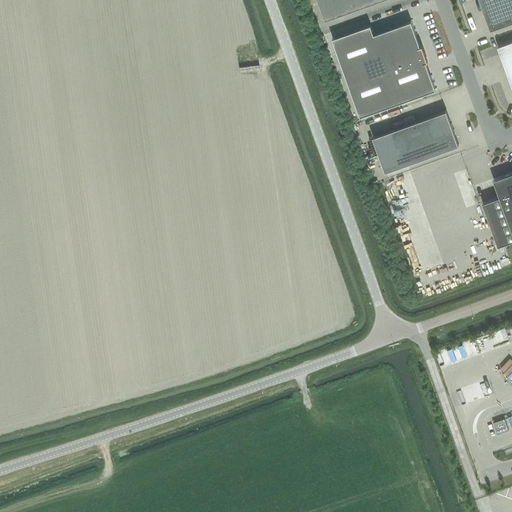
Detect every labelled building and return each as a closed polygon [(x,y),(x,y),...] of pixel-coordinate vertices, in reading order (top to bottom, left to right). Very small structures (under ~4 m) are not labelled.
[(318,0),(325,19),(377,0),(318,0)] [(511,0),(481,0),(491,27),(511,19),(511,0)] [(371,24),(333,37),(361,116),(436,89),(427,61),(429,61),(423,45),(421,46),(412,20),(374,33),(371,24)] [(511,40),(498,45),(511,84),(511,40)] [(459,145),(446,110),(373,136),(386,172),(459,145)] [(498,244),(511,239),(511,171),(494,178),(501,197),(484,203),(498,244)] [(505,418),(493,422),(497,434),(509,430),(505,418)]
